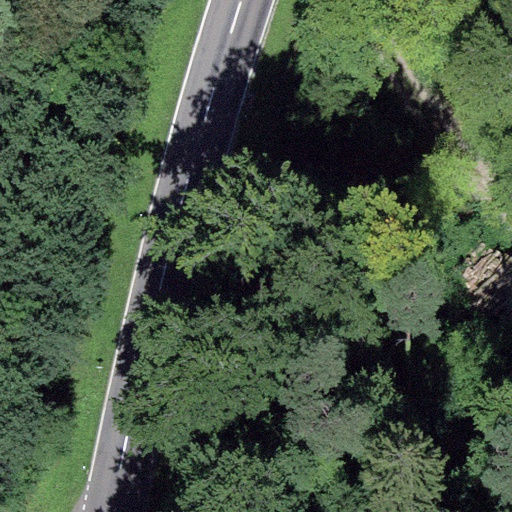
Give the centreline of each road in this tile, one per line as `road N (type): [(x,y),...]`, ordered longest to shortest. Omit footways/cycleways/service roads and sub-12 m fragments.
road 1 (primary): [(117,511),(164,272),(244,0)]
road 2 (track): [(511,213),(463,165),(399,71),(383,0)]
